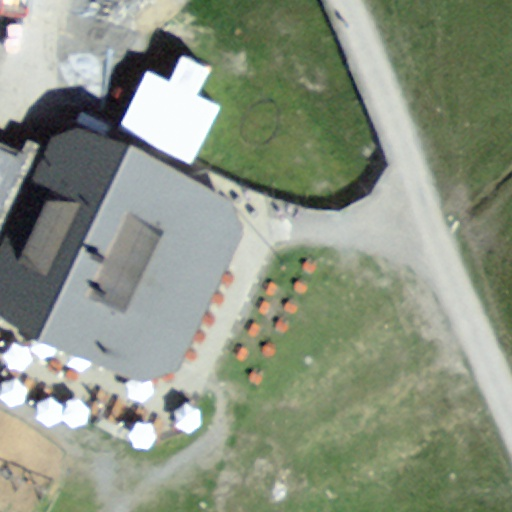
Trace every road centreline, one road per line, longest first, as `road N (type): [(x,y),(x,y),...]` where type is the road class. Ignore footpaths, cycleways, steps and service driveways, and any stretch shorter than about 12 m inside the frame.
road 1 (track): [(511,413),(421,211),(341,0)]
road 2 (track): [(421,211),(280,245)]
